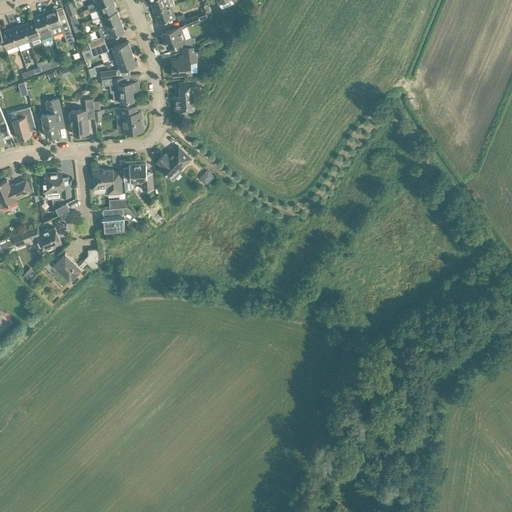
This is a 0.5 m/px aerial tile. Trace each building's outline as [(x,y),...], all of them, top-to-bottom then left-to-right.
[(66,3),(69,12),(70,15),(77,12),(73,0),(66,3)] [(111,0),(89,8),(93,18),(117,9),(114,0),(111,0)] [(150,0),(154,10),(171,4),(175,3),(173,0),(150,0)] [(171,4),(154,10),(158,22),(175,16),(171,4)] [(56,7),(45,12),(53,35),(64,31),(69,44),(75,42),(64,12),(59,14),(56,7)] [(99,20),(101,27),(121,19),(117,9),(93,18),(94,22),(99,20)] [(33,16),(34,20),(35,19),(41,36),(42,39),(53,35),(45,12),(33,16)] [(73,25),(79,23),(75,13),(70,15),(73,25)] [(183,19),(185,26),(200,20),(197,14),(183,19)] [(34,20),(24,23),(32,46),(43,42),(42,39),(41,36),(35,19),(34,20)] [(88,41),(91,48),(106,42),(104,37),(108,36),(125,30),(121,19),(101,27),(99,28),(101,36),(88,41)] [(24,23),(12,28),(18,45),(20,50),(32,46),(24,23)] [(73,25),(77,35),(83,33),(79,23),(73,25)] [(231,29),(232,34),(242,30),(240,25),(231,29)] [(162,33),(167,47),(186,40),(181,26),(162,33)] [(12,28),(1,32),(7,49),(18,45),(12,28)] [(117,57),(117,58),(133,52),(128,40),(113,46),(108,48),(106,42),(91,48),(93,55),(106,50),(110,60),(112,59),(117,57)] [(182,46),(183,58),(171,59),(173,74),(192,73),(191,58),(197,58),(196,45),(182,46)] [(133,52),(117,58),(117,57),(112,59),(115,66),(119,64),(121,69),(139,63),(137,58),(135,59),(133,52)] [(50,62),(48,63),(50,67),(63,62),(62,58),(50,62)] [(101,78),(102,78),(118,76),(116,68),(100,70),(101,78)] [(134,99),(133,91),(139,90),(138,80),(132,81),(131,75),(118,76),(102,78),(103,84),(110,84),(111,92),(113,91),(115,102),(134,99)] [(195,80),(179,81),(181,95),(175,95),(176,101),(175,102),(176,110),(192,108),(191,91),(196,91),(195,80)] [(95,117),(94,109),(93,97),(85,98),(86,108),(70,110),(72,125),(73,125),(74,133),(89,132),(88,118),(95,117)] [(65,125),(59,98),(46,100),(48,112),(42,114),(43,122),(42,123),(43,126),(44,125),(46,134),(50,133),(50,135),(60,133),(58,126),(65,125)] [(121,131),(124,131),(124,132),(128,131),(128,133),(132,133),(132,131),(144,129),(142,110),(138,111),(137,104),(121,106),(123,121),(120,121),(118,123),(119,130),(121,131)] [(12,136),(10,131),(0,106),(0,142),(5,141),(4,139),(12,136)] [(13,119),(16,128),(19,138),(31,134),(28,123),(34,121),(32,112),(30,106),(17,109),(19,117),(13,119)] [(161,163),(159,165),(169,174),(177,166),(180,169),(191,157),(179,145),(169,156),(165,152),(158,160),(161,163)] [(129,167),(123,168),(125,190),(132,190),(131,182),(142,181),(143,189),(154,188),(153,177),(147,177),(146,163),(129,164),(129,167)] [(121,169),(113,170),(113,168),(102,169),(102,167),(93,168),(93,175),(91,176),(92,188),(107,187),(108,193),(123,192),(121,179),(121,169)] [(46,180),(44,180),(45,191),(62,190),(63,195),(70,195),(69,176),(62,176),(62,173),(56,174),(56,171),(45,172),(46,180)] [(16,196),(31,190),(27,179),(10,186),(7,179),(0,182),(0,204),(0,206),(17,199),(16,196)] [(56,208),(59,215),(69,209),(66,203),(57,207),(56,208)] [(104,218),(105,230),(125,228),(124,217),(125,216),(126,218),(137,225),(142,216),(126,206),(109,207),(110,208),(112,208),(113,217),(102,218),(104,218)] [(26,230),(13,236),(17,245),(30,239),(36,237),(42,252),(46,251),(55,247),(54,245),(62,241),(55,226),(44,231),(43,229),(40,230),(38,225),(26,230)] [(52,257),(44,265),(56,275),(61,270),(71,279),(82,268),(82,267),(87,262),(92,266),(99,266),(97,247),(88,248),(89,254),(84,259),(85,259),(79,265),(65,252),(56,261),(52,257)]
